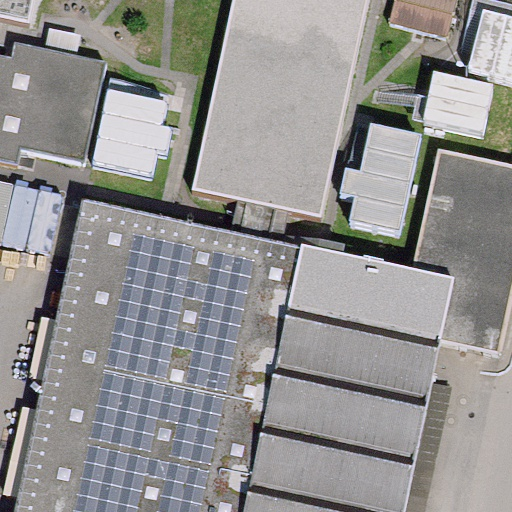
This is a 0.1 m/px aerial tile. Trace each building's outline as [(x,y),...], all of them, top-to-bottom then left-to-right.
[(35,0),(0,0),(0,10),(31,18),(35,0)] [(197,188),(327,217),(373,0),(237,0),(203,185),(197,188)] [(455,0),(393,0),(387,27),(445,41),(455,0)] [(511,17),(484,11),(468,76),(511,87),(511,17)] [(107,67),(15,47),(12,62),(0,59),(0,164),(17,168),(20,153),(86,167),(107,67)] [(492,89),(432,77),(422,126),(482,138),(492,89)] [(420,143),(371,133),(361,180),(346,177),(341,201),(356,204),(351,228),(399,238),(420,143)] [(511,170),(453,159),(426,278),(92,208),(27,511),(404,511),(442,341),(496,350),(511,279),(511,170)]
